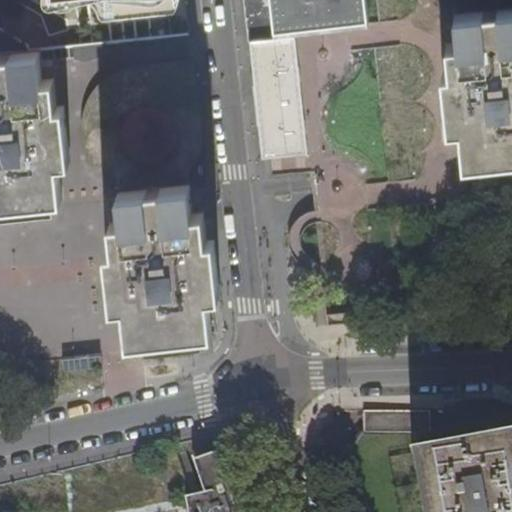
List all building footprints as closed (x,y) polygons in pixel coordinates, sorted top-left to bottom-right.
[(243,0),(248,33),(261,157),(309,151),(296,36),(278,37),(278,27),(275,27),(275,23),(370,12),(368,0),(243,0)] [(275,27),(278,27),(370,17),(370,12),(275,23),(275,27)] [(511,12),(460,18),(463,48),(452,49),(455,79),(448,80),(454,140),(467,139),(470,176),(511,171),(511,12)] [(43,78),(40,52),(0,56),(0,114),(5,113),(7,123),(28,121),(28,111),(41,110),(41,108),(38,78),(43,78)] [(127,190),(190,181),(189,172),(198,154),(200,146),(201,134),(192,59),(124,68),(112,74),(96,88),(87,105),(83,126),(87,146),(92,156),(99,167),(110,176),(118,181),(119,194),(127,193),(127,190)] [(55,77),(43,78),(43,81),(46,108),(41,108),(41,110),(50,194),(51,199),(62,198),(60,168),(62,168),(61,163),(70,162),(64,108),(59,108),(55,77)] [(43,81),(43,78),(38,78),(41,108),(46,108),(43,81)] [(0,198),(50,194),(41,110),(28,111),(28,121),(7,123),(5,113),(0,114),(0,198)] [(191,186),(190,181),(127,190),(127,193),(155,190),(173,188),(191,186)] [(190,214),(193,213),(191,186),(173,188),(193,260),(190,241),(192,241),(190,214)] [(136,279),(142,334),(200,328),(193,260),(173,188),(155,190),(159,234),(145,236),(149,277),(136,279)] [(130,222),(136,279),(149,277),(145,236),(159,234),(155,190),(127,193),(119,194),(122,220),(123,223),(130,222)] [(50,194),(0,198),(0,204),(51,199),(50,194)] [(211,333),(211,334),(214,334),(210,296),(221,295),(215,242),(209,242),(206,211),(193,213),(193,216),(195,241),(192,241),(190,241),(193,260),(200,328),(201,334),(211,333)] [(129,341),(142,340),(142,334),(136,279),(130,222),(123,223),(112,225),(114,248),(107,249),(113,308),(126,307),(129,341)] [(348,321),(347,312),(327,314),(328,323),(348,321)] [(142,334),(142,340),(201,334),(200,328),(142,334)] [(63,371),(102,367),(100,353),(62,357),(62,359),(63,371)] [(362,433),(413,432),(428,431),(429,410),(363,412),(362,433)] [(416,452),(443,446),(441,431),(428,431),(413,432),(416,452)] [(428,511),(416,452),(413,432),(362,433),(349,453),(368,511),(428,511)] [(478,439),(443,446),(416,452),(428,511),(511,511),(511,432),(511,433),(478,439)] [(188,497),(191,511),(251,511),(242,485),(230,448),(195,458),(205,492),(188,497)]
